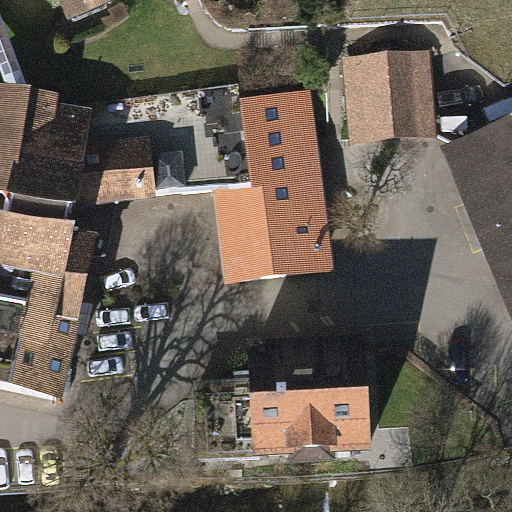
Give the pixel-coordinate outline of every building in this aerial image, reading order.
[(57,0),(68,27),(134,0),(57,0)] [(430,54),(347,60),(353,148),(436,143),(430,54)] [(173,216),(161,147),(110,153),(104,122),(75,122),(77,111),(0,99),(0,395),(78,410),(124,225),(173,216)] [(341,283),(313,102),(205,118),(233,299),(341,283)] [(511,125),(443,155),(511,314),(511,125)] [(378,458),(371,347),(252,355),(254,385),(196,389),(201,470),(378,458)]
